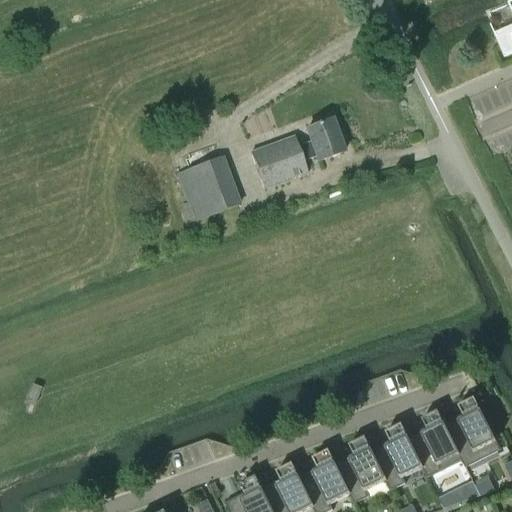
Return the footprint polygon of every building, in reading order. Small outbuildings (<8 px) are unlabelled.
[(503,58),(511,53),(511,50),(504,33),(494,37),(503,58)] [(310,143),(297,148),(293,139),(250,155),(263,191),(307,175),(302,163),(316,158),(318,163),(343,154),(331,122),(306,131),(310,143)] [(219,160),(177,175),(194,224),(237,208),(219,160)] [(462,417),(444,426),(460,457),(458,457),(465,470),(500,452),(490,431),(493,430),(486,416),(483,417),(474,400),(458,408),(462,417)] [(460,457),(444,426),(438,413),(422,421),(426,430),(408,439),(423,470),(422,470),(427,480),(442,472),(439,467),(458,457),(460,457)] [(423,470),(408,439),(401,426),(385,434),(390,443),(371,452),(387,483),(385,483),(390,493),(405,485),(403,480),(422,470),(423,470)] [(387,483),(371,452),(365,439),(349,447),(353,456),(335,465),(350,496),(349,496),(354,506),(369,498),(366,493),(385,483),(387,483)] [(171,471),(206,458),(200,441),(165,455),(171,471)] [(317,469),(298,478),(314,509),(313,509),(313,511),(331,511),(332,511),(330,506),(349,496),(350,496),(335,465),(328,452),(312,460),(317,469)] [(280,482),(262,491),(272,511),(307,511),(313,509),(314,509),(298,478),(292,465),(276,473),(280,482)] [(272,511),(262,491),(256,478),(240,486),(244,495),(224,505),(228,511),(272,511)] [(457,491),(438,500),(444,511),(463,504),(457,491)]
